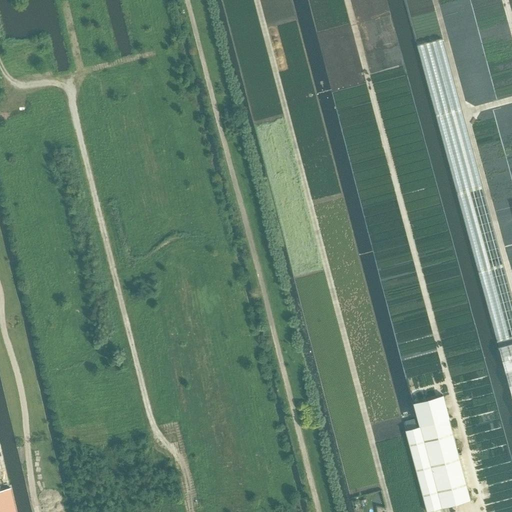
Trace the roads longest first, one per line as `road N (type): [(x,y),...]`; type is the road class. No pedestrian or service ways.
road 1 (track): [(195,511),(174,427),(105,441),(78,439),(62,423),(0,165)]
road 2 (track): [(36,511),(0,356)]
road 3 (track): [(13,90),(154,53)]
